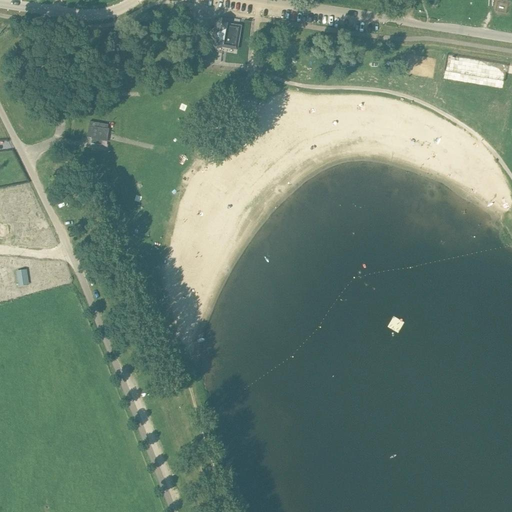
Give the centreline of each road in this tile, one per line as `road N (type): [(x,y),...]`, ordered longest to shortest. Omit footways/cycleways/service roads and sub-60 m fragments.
road 1 (unclassified): [(0,112),(175,511)]
road 2 (unclassified): [(511,42),(211,0)]
road 3 (unclassified): [(150,0),(104,20),(0,6)]
